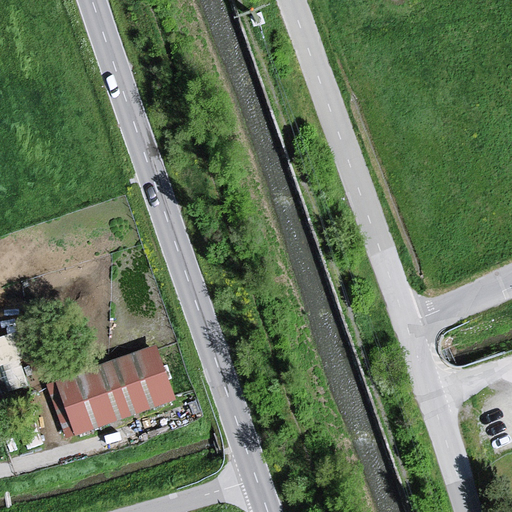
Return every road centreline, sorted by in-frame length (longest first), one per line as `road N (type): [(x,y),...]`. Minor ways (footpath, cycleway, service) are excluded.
road 1 (tertiary): [(256,479),(92,0)]
road 2 (tertiary): [(290,0),(407,323)]
road 3 (tertiary): [(407,323),(468,511)]
road 4 (unclassified): [(256,479),(140,511)]
